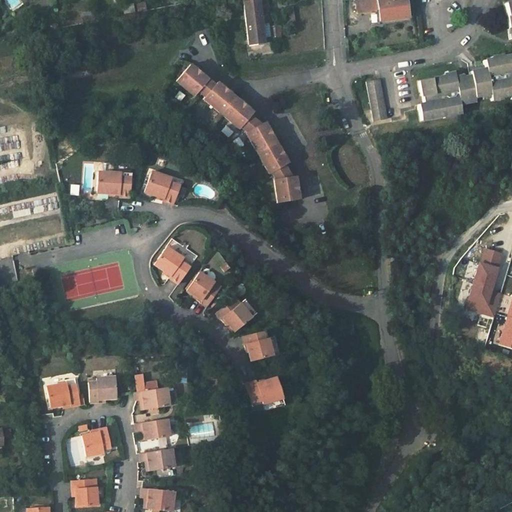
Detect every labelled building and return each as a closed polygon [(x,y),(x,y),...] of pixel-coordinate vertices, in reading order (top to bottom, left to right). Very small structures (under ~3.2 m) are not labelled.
[(258,0),(242,0),(249,45),(264,43),(263,38),(261,23),(258,0)] [(259,0),(258,0),(261,23),(269,22),(265,0),(259,0)] [(405,0),(363,0),(355,1),(357,13),(363,12),(363,14),(370,12),(370,11),(378,10),(379,21),(408,17),(405,0)] [(453,75),(418,81),(421,97),(422,104),(417,105),(421,121),(461,113),(459,104),(475,102),(474,98),(489,95),(490,99),(511,95),(511,2),(504,4),(511,39),(511,55),(483,61),(485,69),(487,80),(471,83),(470,76),(454,79),(453,75)] [(293,8),(284,9),(286,21),(294,20),(293,8)] [(269,22),(261,23),(263,38),(271,37),(269,22)] [(281,36),(279,26),(271,27),(272,37),(281,36)] [(207,80),(189,65),(176,81),(194,96),(198,91),(207,80)] [(478,71),(469,72),(470,76),(471,83),(487,80),(485,69),(478,71)] [(386,119),(379,79),(366,82),(373,121),(386,119)] [(204,97),(214,86),(207,80),(198,91),(204,97)] [(252,113),(216,83),(214,86),(204,97),(203,99),(239,129),(240,128),(250,116),(252,113)] [(260,124),(250,116),(240,128),(246,133),(260,124)] [(287,163),(264,122),(260,124),(246,133),(245,133),(269,174),(271,173),(284,165),(287,163)] [(83,192),(93,192),(92,163),(82,164),(83,192)] [(97,165),(97,172),(112,173),(112,166),(111,164),(100,164),(97,165)] [(291,177),(284,165),(271,173),(274,180),(291,177)] [(112,173),(97,172),(96,193),(110,194),(118,194),(118,197),(129,197),(131,174),(112,173)] [(180,182),(151,172),(144,192),(155,196),(163,199),(162,201),(172,204),(180,182)] [(298,200),(295,176),(291,177),(274,180),(278,203),(298,200)] [(191,265),(165,247),(153,265),(164,272),(170,276),(168,278),(178,284),(191,265)] [(495,253),(487,251),(483,265),(478,264),(465,308),(494,317),(500,295),(495,294),(490,292),(501,255),(495,253)] [(220,287),(198,273),(186,290),(194,296),(201,300),(199,302),(206,307),(220,287)] [(511,291),(496,344),(511,348),(511,291)] [(239,304),(233,298),(215,313),(221,320),(223,318),(227,324),(234,331),(250,318),(239,304)] [(244,299),(239,304),(250,318),(256,313),(244,299)] [(264,330),(241,337),(243,345),(246,344),(248,351),(250,361),(271,356),(266,338),(264,330)] [(274,336),(266,338),(271,356),(278,354),(274,336)] [(96,382),(88,383),(89,403),(98,402),(97,400),(105,399),(116,398),(114,377),(95,378),(96,382)] [(281,398),(275,378),(263,381),(256,384),(255,381),(245,384),(252,407),(262,404),(281,398)] [(66,383),(45,387),(49,408),(62,406),(69,404),(70,406),(79,405),(75,385),(66,387),(66,383)] [(168,406),(166,388),(134,392),(135,401),(140,400),(141,410),(168,406)] [(281,398),(262,404),(264,411),(284,405),(281,398)] [(166,419),(135,424),(136,432),(140,432),(142,441),(169,436),(166,419)] [(91,434),(81,436),(85,457),(103,453),(102,449),(110,448),(106,428),(98,430),(98,432),(91,434)] [(171,449),(139,454),(140,462),(145,461),(146,472),(173,467),(171,449)] [(95,479),(71,481),(72,489),(74,489),(75,497),(76,507),(97,505),(95,479)] [(173,492),(141,488),(140,498),(145,499),(143,509),(152,510),(158,510),(171,511),(173,492)]
